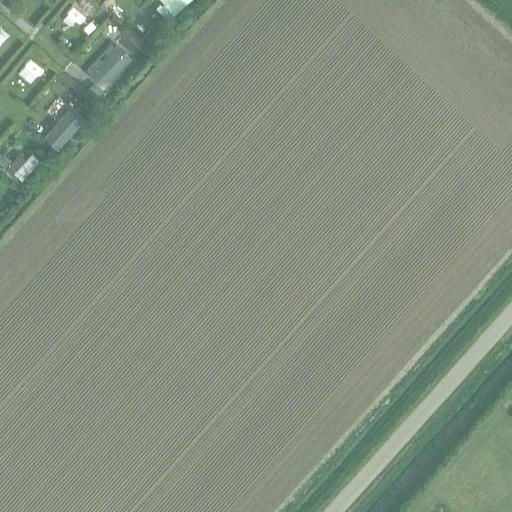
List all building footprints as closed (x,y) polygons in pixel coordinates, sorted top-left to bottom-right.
[(103,11),(96,18),(102,23),(109,16),(103,11)] [(151,30),(144,37),(150,43),(157,36),(151,30)] [(104,93),(132,62),(116,47),(88,78),(104,93)] [(93,84),(87,91),(99,102),(106,95),(93,84)] [(85,100),(78,109),(88,117),(95,109),(85,100)] [(55,147),(82,118),(72,110),(46,139),(55,147)] [(3,155),(0,158),(0,166),(4,170),(10,163),(3,155)] [(22,183),(40,164),(32,156),(14,176),(22,183)]
